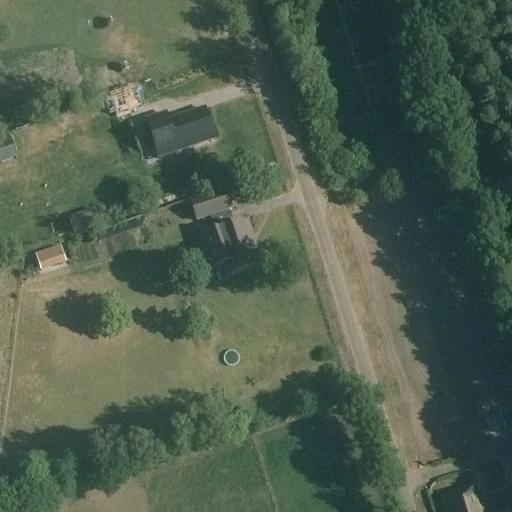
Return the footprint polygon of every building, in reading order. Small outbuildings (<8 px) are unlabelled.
[(213,140),(204,111),(167,124),(177,152),(213,140)] [(133,125),(143,155),(166,147),(156,118),(133,125)] [(234,211),(228,192),(194,203),(200,222),(234,211)] [(197,240),(208,272),(224,267),(227,278),(258,268),(249,240),(252,239),(247,223),(218,233),(197,240)] [(65,248),(40,258),(47,277),(73,267),(65,248)] [(511,487),(511,458),(500,462),(508,488),(511,487)] [(482,511),(475,489),(444,498),(448,511),(482,511)]
